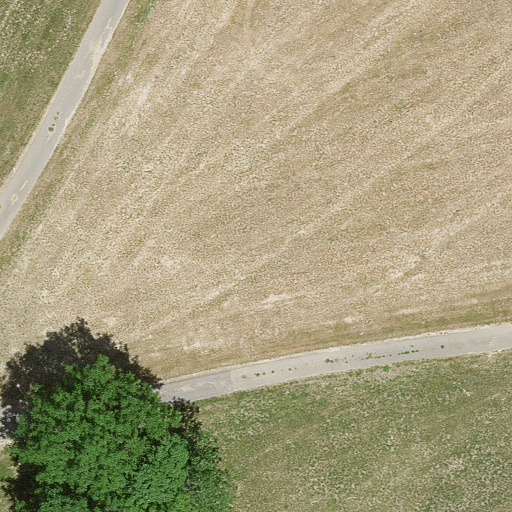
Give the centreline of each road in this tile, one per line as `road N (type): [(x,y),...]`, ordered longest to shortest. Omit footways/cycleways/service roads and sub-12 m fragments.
road 1 (track): [(0,421),(380,351),(511,336)]
road 2 (track): [(118,0),(0,212)]
